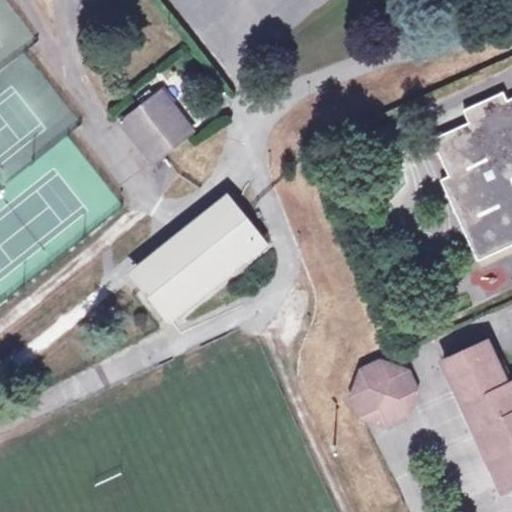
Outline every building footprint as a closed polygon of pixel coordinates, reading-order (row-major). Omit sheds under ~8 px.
[(159,95),(122,127),(157,167),(165,160),(193,135),(159,95)] [(511,107),(508,110),(504,101),(467,117),(471,127),(433,143),(450,183),(443,186),(477,264),(511,248),(511,107)] [(177,314),(255,248),(237,225),(227,212),(148,278),(177,314)] [(511,511),(511,390),(506,393),(485,348),(445,366),(503,496),(511,492),(511,511)] [(379,434),(401,424),(412,399),(402,377),(378,367),(356,377),(346,402),(356,423),(379,434)]
